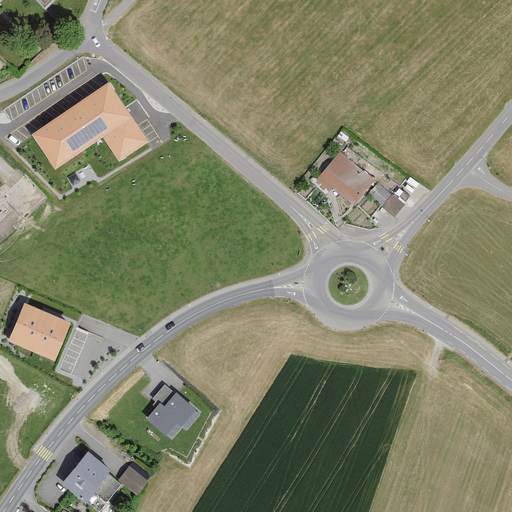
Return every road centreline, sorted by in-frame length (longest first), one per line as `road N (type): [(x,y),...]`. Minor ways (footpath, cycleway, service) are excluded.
road 1 (secondary): [(314,287),(252,291),(173,327),(70,420),(3,511)]
road 2 (residential): [(95,36),(337,251)]
road 3 (secondary): [(511,380),(384,295)]
road 4 (residential): [(466,165),(377,262)]
